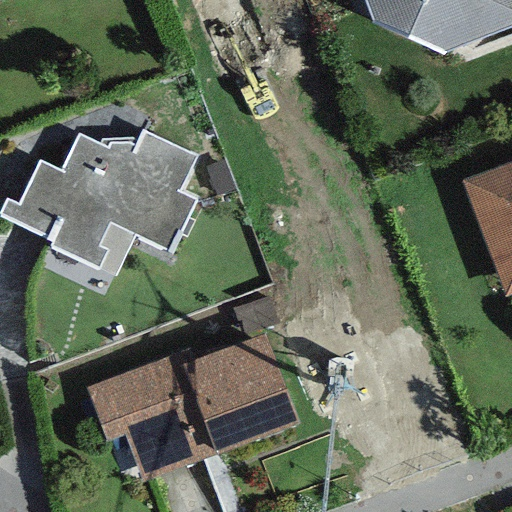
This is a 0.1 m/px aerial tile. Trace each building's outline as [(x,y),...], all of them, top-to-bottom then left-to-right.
[(287,0),(245,0),(249,20),(290,15),(287,0)] [(511,0),(361,0),(372,28),(445,62),(511,34),(511,0)] [(196,160),(142,136),(139,143),(130,141),(101,144),(98,148),(77,138),(60,176),(38,166),(18,211),(5,205),(0,215),(0,223),(52,247),(49,253),(98,275),(107,254),(98,250),(108,229),(171,257),(195,204),(179,197),(196,160)] [(511,168),(460,188),(503,301),(511,298),(511,168)] [(174,359),(83,393),(103,448),(123,440),(140,487),(214,460),(215,463),(298,432),(265,342),(179,373),(174,359)]
